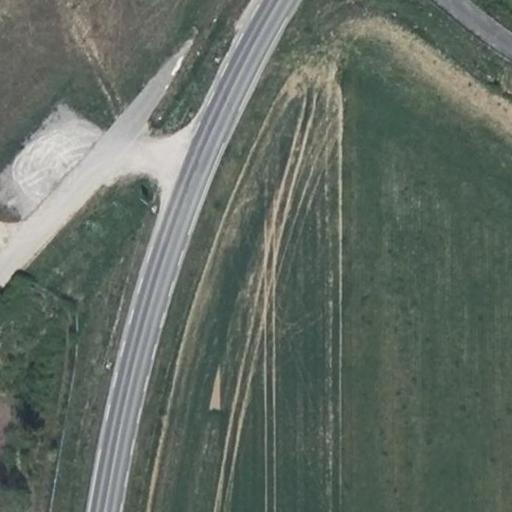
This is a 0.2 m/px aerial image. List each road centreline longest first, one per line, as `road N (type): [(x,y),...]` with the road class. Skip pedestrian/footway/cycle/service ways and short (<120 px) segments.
road 1 (tertiary): [(105,511),(137,352),(199,161)]
road 2 (unclassified): [(0,272),(115,150),(199,161)]
road 3 (tertiary): [(199,161),(280,0)]
